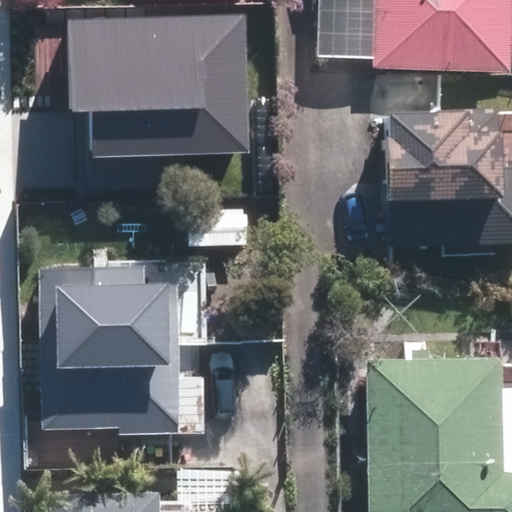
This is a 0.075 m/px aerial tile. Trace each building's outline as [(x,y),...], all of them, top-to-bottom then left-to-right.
[(308,0),(307,63),(364,66),(364,76),(494,81),(497,0),(308,0)] [(376,213),(377,254),(511,249),(511,117),(369,122),(370,152),(364,153),(366,213),(376,213)] [(131,272),(23,275),(29,439),(107,437),(107,442),(192,439),(190,383),(166,384),(163,290),(131,291),(131,272)] [(484,364),(354,366),(355,511),(511,511),(511,397),(484,398),(484,364)] [(144,511),(144,501),(36,503),(36,511),(144,511)]
